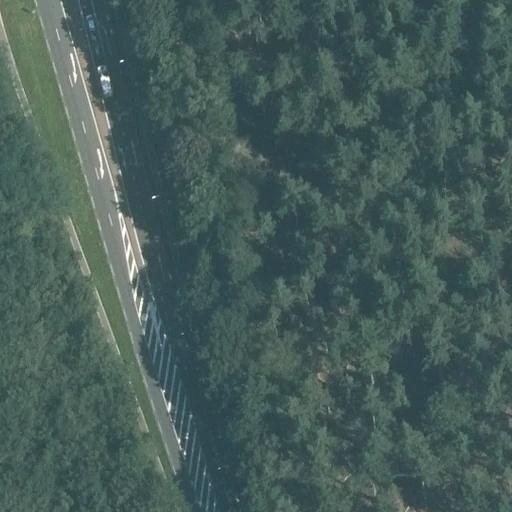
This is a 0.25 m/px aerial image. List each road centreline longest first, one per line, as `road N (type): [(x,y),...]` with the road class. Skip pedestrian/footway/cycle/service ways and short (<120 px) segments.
road 1 (primary): [(45,0),(81,168),(194,511)]
road 2 (primary): [(231,511),(161,302),(90,0)]
